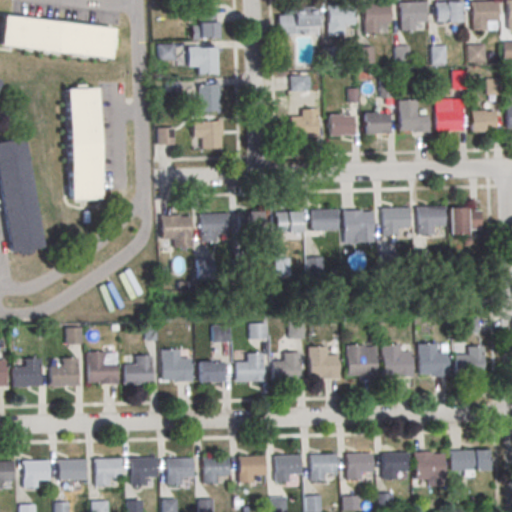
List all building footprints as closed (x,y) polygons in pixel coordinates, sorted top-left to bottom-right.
[(469,0),(470,29),(484,29),(484,20),(497,20),(496,0),(469,0)] [(398,2),(399,31),(413,30),(413,21),(425,21),(425,1),(398,2)] [(460,1),(433,1),(433,22),(460,22),(460,1)] [(360,3),(361,32),(376,32),(375,23),(388,23),(387,2),(360,3)] [(56,3),(15,3),(15,16),(56,16),(56,3)] [(325,4),(326,34),(340,33),(340,24),(353,24),(352,4),(325,4)] [(316,6),(275,7),(276,34),(317,33),(316,6)] [(216,38),(215,13),(197,13),(197,23),(189,23),(189,38),(216,38)] [(111,28),(1,15),(0,26),(0,46),(108,58),(111,28)] [(499,41),(511,40),(511,58),(500,58),(499,41)] [(172,59),(172,43),(155,43),(155,59),(172,59)] [(465,44),(482,43),(483,61),(465,61),(465,44)] [(392,44),(407,44),(407,62),(392,62),(392,44)] [(356,45),(371,45),(371,63),(356,63),(356,45)] [(427,45),(442,45),(443,63),(428,63),(427,45)] [(184,49),(214,48),(214,76),(195,77),(194,69),(184,69),(184,49)] [(449,70),(449,88),(462,88),(462,70),(449,70)] [(288,74),(288,90),(308,90),(308,74),(288,74)] [(498,78),(484,78),(484,93),(498,93),(498,78)] [(113,191),(110,80),(95,81),(96,87),(64,88),(67,200),(97,199),(97,191),(113,191)] [(378,97),(390,97),(390,81),(378,81),(378,97)] [(194,111),(217,111),(217,83),(194,83),(194,111)] [(511,99),(503,100),(503,130),(511,130),(511,99)] [(396,102),(396,133),(408,133),(408,135),(426,134),(425,111),(413,111),(413,102),(396,102)] [(468,130),(494,130),(494,110),(468,110),(468,130)] [(459,112),(459,132),(432,133),(432,113),(459,112)] [(387,115),(388,136),(360,136),(360,116),(387,115)] [(352,117),(352,137),(325,138),(324,118),(352,117)] [(315,119),(315,139),(288,140),(287,120),(315,119)] [(187,124),(217,123),(218,151),(198,151),(198,143),(188,143),(187,124)] [(155,144),(172,144),(172,127),(155,127),(155,144)] [(0,208),(0,143),(20,140),(38,250),(8,255),(0,208)] [(479,206),(448,206),(448,233),(479,233),(479,206)] [(414,210),(415,237),(429,237),(429,229),(440,229),(440,209),(414,210)] [(379,211),(380,239),(394,239),(394,231),(405,231),(405,211),(379,211)] [(306,212),(333,212),(334,233),(307,233),(306,212)] [(340,213),(341,245),(370,244),(369,214),(358,214),(358,212),(340,213)] [(233,214),(259,213),(259,235),(234,235),(233,214)] [(272,214),(299,214),(299,235),(273,235),(272,214)] [(198,216),(198,244),(212,244),(212,236),(224,236),(223,216),(198,216)] [(184,219),(184,247),(170,247),(170,239),(158,240),(158,220),(184,219)] [(411,254),(427,253),(427,270),(411,271),(411,254)] [(377,256),(393,256),(394,273),(378,273),(377,256)] [(233,260),(249,260),(250,277),(234,277),(233,260)] [(271,261),(287,260),(287,277),(272,278),(271,261)] [(303,261),(319,260),(320,277),(304,277),(303,261)] [(194,261),(210,261),(210,278),(194,278),(194,261)] [(458,321),(474,320),(474,337),(459,338),(458,321)] [(284,324),(300,324),(300,341),(284,341),(284,324)] [(246,325),(262,325),(263,342),(247,342),(246,325)] [(63,327),(63,343),(79,343),(79,327),(63,327)] [(209,327),(225,327),(225,344),(209,344),(209,327)] [(378,347),(379,377),(409,376),(408,354),(396,355),(396,346),(378,347)] [(414,347),(415,377),(445,376),(444,354),(433,355),(432,346),(414,347)] [(342,348),(343,378),(373,377),(372,356),(361,356),(360,347),(342,348)] [(452,358),(452,378),(480,377),(479,349),(464,349),(464,358),(452,358)] [(304,350),(305,381),(335,379),(334,358),(323,359),(322,350),(304,350)] [(157,353),(159,383),(188,382),(187,361),(176,361),(176,352),(157,353)] [(82,355),(84,385),(113,384),(112,363),(101,363),(101,354),(82,355)] [(231,364),(232,385),(259,384),(259,355),(243,356),(243,364),(231,364)] [(268,364),(268,384),(296,384),(295,355),(280,355),(280,364),(268,364)] [(120,367),(120,387),(148,386),(147,357),(132,358),(132,366),(120,367)] [(9,369),(10,389),(37,388),(37,360),(21,360),(21,369),(9,369)] [(46,369),(46,389),(74,389),(73,360),(58,360),(58,369),(46,369)] [(195,364),(221,364),(221,384),(195,385),(195,364)] [(473,475),(473,470),(487,470),(487,449),(447,449),(447,475),(473,475)] [(379,451),(379,478),(394,478),(393,470),(405,470),(405,450),(379,451)] [(343,451),(343,479),(358,479),(357,471),(369,471),(369,451),(343,451)] [(412,482),(441,482),(441,451),(412,451),(412,482)] [(272,454),(273,482),(287,481),(287,474),(298,473),(298,453),(272,454)] [(306,453),(307,481),(321,481),(321,473),(332,473),(332,453),(306,453)] [(199,456),(200,483),(214,483),(214,475),(225,475),(225,455),(199,456)] [(236,455),(236,483),(251,482),(250,475),(262,474),(262,455),(236,455)] [(127,457),(128,484),(142,484),(142,476),(154,476),(153,456),(127,457)] [(93,458),(93,486),(107,485),(107,477),(119,477),(118,457),(93,458)] [(164,458),(164,485),(179,485),(178,477),(190,477),(190,457),(164,458)] [(56,459),(57,486),(71,486),(71,478),(82,478),(82,458),(56,459)] [(20,460),(20,488),(34,488),(34,480),(46,480),(45,460),(20,460)] [(0,461),(0,480),(11,480),(11,461),(0,461)] [(373,511),(373,496),(389,496),(389,511),(373,511)] [(339,511),(339,497),(355,497),(355,511),(339,511)] [(302,511),(302,498),(318,498),(318,511),(302,511)] [(267,511),(267,499),(283,499),(283,511),(267,511)] [(159,511),(159,501),(174,501),(174,511),(159,511)] [(194,511),(194,501),(210,501),(210,511),(194,511)] [(123,511),(123,503),(139,502),(139,511),(123,511)] [(51,511),(51,503),(67,503),(67,511),(51,511)] [(88,511),(88,503),(103,503),(103,511),(88,511)]
